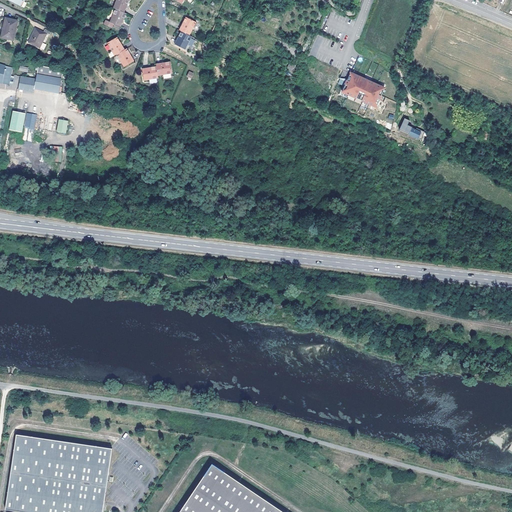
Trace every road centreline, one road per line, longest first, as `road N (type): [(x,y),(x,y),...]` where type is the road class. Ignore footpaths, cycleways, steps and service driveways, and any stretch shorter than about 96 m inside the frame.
road 1 (track): [(0,259),(348,299),(511,329)]
road 2 (primary): [(78,232),(511,282)]
